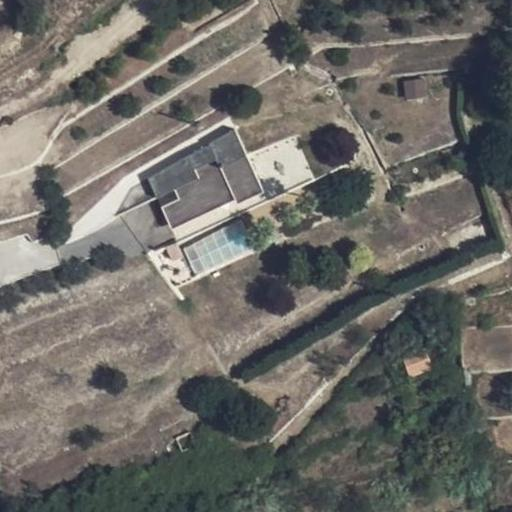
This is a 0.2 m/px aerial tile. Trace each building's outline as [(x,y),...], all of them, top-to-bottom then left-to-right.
[(405,98),(427,95),(425,77),(402,80),(405,98)] [(145,180),(151,197),(187,179),(191,188),(172,198),(181,216),(240,188),(242,194),(268,182),(240,123),(145,180)] [(151,197),(145,180),(129,189),(113,217),(151,197)] [(181,216),(172,198),(155,206),(164,225),(181,216)] [(436,366),(428,349),(408,357),(415,375),(436,366)] [(406,411),(397,382),(331,403),(333,411),(328,412),(334,435),(406,411)] [(421,444),(414,422),(324,451),(331,473),(421,444)]
